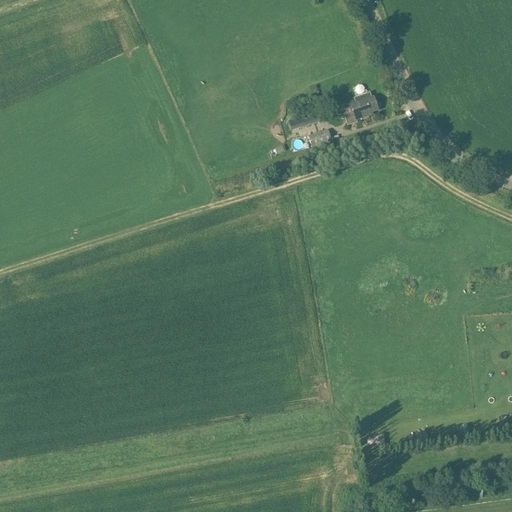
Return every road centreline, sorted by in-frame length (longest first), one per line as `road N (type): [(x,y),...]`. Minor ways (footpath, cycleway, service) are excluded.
road 1 (track): [(0,273),(394,152),(511,218)]
road 2 (tertiary): [(511,184),(442,150),(421,123),(368,0)]
